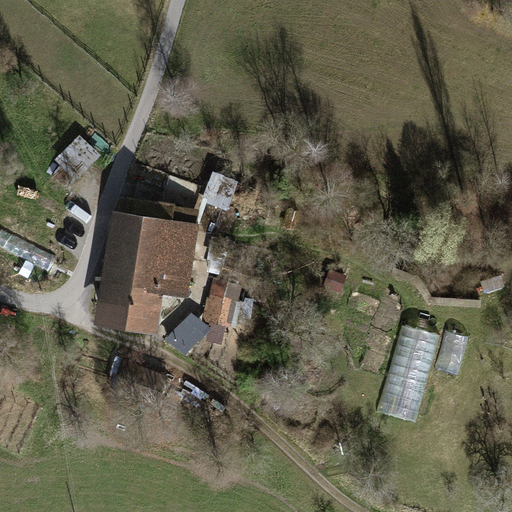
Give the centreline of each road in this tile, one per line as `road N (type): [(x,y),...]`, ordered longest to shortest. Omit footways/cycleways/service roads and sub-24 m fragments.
road 1 (track): [(68,310),(214,384),(363,511)]
road 2 (track): [(68,310),(179,0)]
